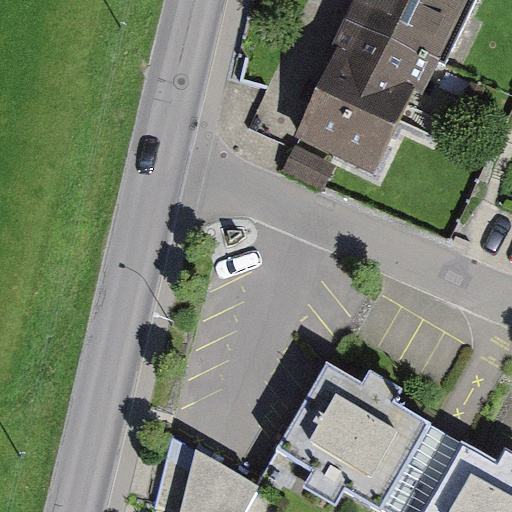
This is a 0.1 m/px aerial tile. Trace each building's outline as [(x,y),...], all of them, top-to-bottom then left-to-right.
[(477,0),(359,0),(339,44),(438,88),(477,0)] [(415,126),(431,93),(342,52),(290,168),(369,205),(407,123),(415,126)] [(384,508),(427,430),(392,411),(403,392),(367,372),(361,384),(332,368),(284,453),(384,508)] [(250,511),(260,496),(173,445),(155,511),(156,511),(250,511)] [(511,511),(511,452),(508,450),(500,464),(467,445),(428,511),(511,511)]
